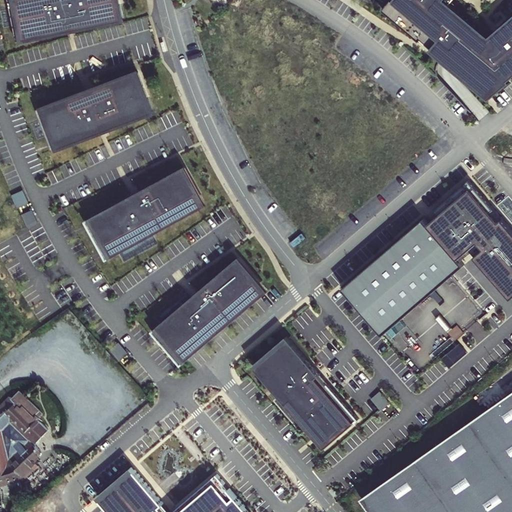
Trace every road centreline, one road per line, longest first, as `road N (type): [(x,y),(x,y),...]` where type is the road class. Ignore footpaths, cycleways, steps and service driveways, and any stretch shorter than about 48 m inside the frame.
road 1 (residential): [(0,107),(69,261),(175,395)]
road 2 (residential): [(307,284),(211,137),(164,0)]
road 3 (residential): [(307,284),(472,143)]
road 4 (residential): [(335,511),(214,365)]
road 5 (residential): [(61,492),(175,395)]
road 6 (residential): [(214,365),(307,284)]
